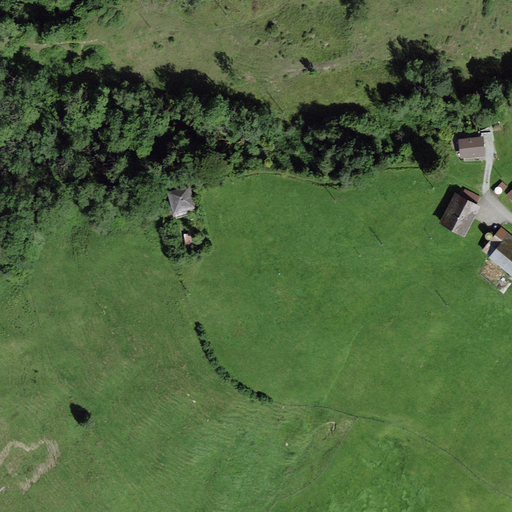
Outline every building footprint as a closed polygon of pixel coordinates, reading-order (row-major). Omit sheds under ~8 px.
[(427,78),(419,78),(419,88),(427,88),(427,78)] [(483,135),(459,137),(461,157),(485,155),(483,135)] [(190,184),(167,190),(173,212),(196,207),(190,184)] [(462,194),(456,191),(439,221),(465,235),(481,205),(478,203),(481,197),(465,188),(462,194)] [(511,235),(501,226),(482,249),(511,273),(511,235)] [(493,235),(493,234),(493,233),(493,232),(492,230),(491,230),(489,229),(488,229),(487,230),(486,231),(485,232),(485,233),(485,235),(486,236),(487,237),(488,238),(489,238),(491,237),(492,236),(493,235)]
